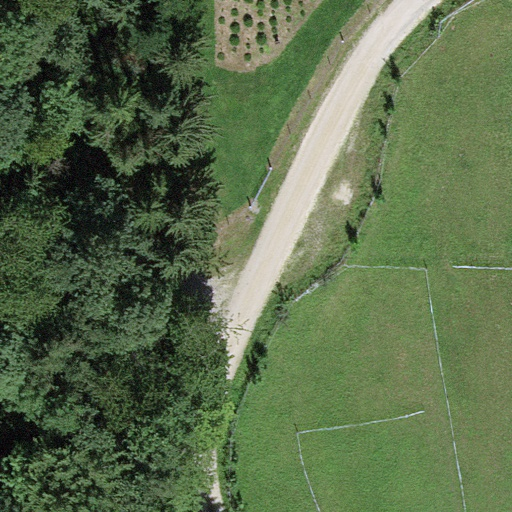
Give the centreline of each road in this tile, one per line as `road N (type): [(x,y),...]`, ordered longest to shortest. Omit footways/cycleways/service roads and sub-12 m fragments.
road 1 (track): [(211,337),(355,70),(424,0)]
road 2 (track): [(67,0),(93,138),(211,337)]
road 3 (track): [(211,337),(154,511)]
